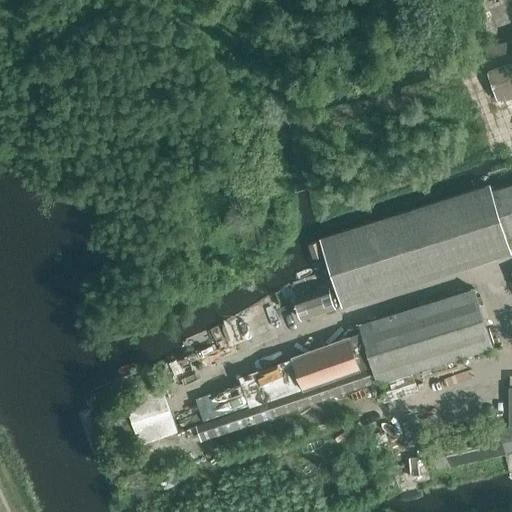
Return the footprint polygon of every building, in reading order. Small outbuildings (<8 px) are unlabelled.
[(511,95),(511,60),(488,70),(498,101),(511,95)] [(511,184),(493,190),(492,186),(322,240),(343,305),(511,251),(507,236),(511,234),(511,184)] [(332,284),(308,292),(297,296),(304,319),(339,308),(332,284)] [(493,346),(475,288),(361,324),(363,330),(293,355),(297,366),(304,387),(370,366),(374,365),(379,382),(493,346)] [(304,387),(259,402),(198,423),(203,439),(375,382),(370,366),(304,387)] [(304,387),(297,366),(253,381),(259,402),(304,387)] [(145,442),(182,430),(165,382),(128,394),(145,442)] [(509,452),(504,428),(426,444),(431,468),(509,452)]
